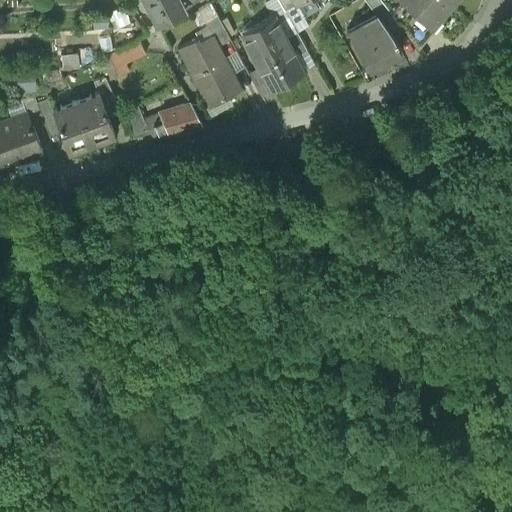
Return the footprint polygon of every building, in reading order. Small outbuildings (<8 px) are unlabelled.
[(384,0),(368,0),(376,11),(378,10),(384,19),(393,13),(384,0)] [(405,0),(409,3),(429,19),(446,0),(405,0)] [(429,19),(409,3),(396,16),(412,37),(429,19)] [(376,11),(348,26),(367,61),(399,44),(389,26),(384,19),(378,10),(376,11)] [(228,35),(215,11),(202,18),(209,31),(211,31),(217,41),(228,35)] [(273,13),(241,31),(258,62),(270,83),(302,65),(294,49),(284,32),(273,13)] [(304,44),(294,26),(284,32),(294,49),(304,44)] [(209,31),(199,37),(197,32),(177,44),(208,99),(239,82),(217,41),(211,31),(209,31)] [(109,74),(149,50),(139,33),(98,57),(109,74)] [(60,49),(61,65),(81,64),(80,48),(60,49)] [(270,83),(258,62),(247,68),(259,89),(270,83)] [(13,86),(38,85),(37,65),(12,66),(13,86)] [(117,100),(104,73),(93,78),(97,88),(98,88),(105,105),(117,100)] [(97,88),(75,97),(92,142),(105,137),(104,134),(114,130),(105,105),(98,88),(97,88)] [(34,92),(21,97),(27,110),(32,121),(43,116),(36,99),(34,92)] [(48,95),(36,99),(43,116),(47,128),(58,123),(52,106),(48,95)] [(52,106),(58,123),(68,148),(78,144),(79,147),(92,142),(75,97),(52,106)] [(188,98),(141,115),(146,127),(147,129),(150,128),(152,134),(200,121),(188,98)] [(135,100),(121,107),(133,132),(146,127),(141,115),(135,100)] [(27,110),(0,120),(0,162),(42,147),(32,121),(27,110)]
